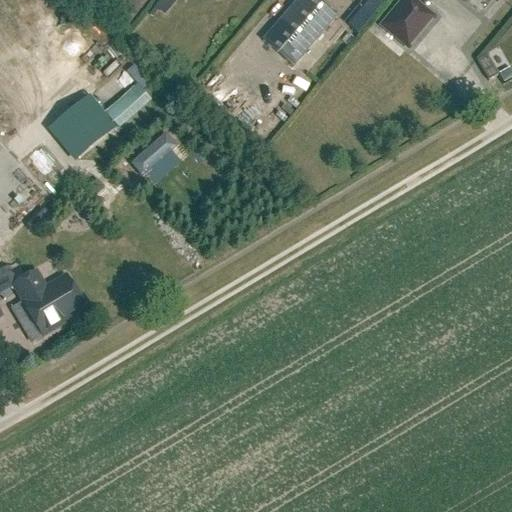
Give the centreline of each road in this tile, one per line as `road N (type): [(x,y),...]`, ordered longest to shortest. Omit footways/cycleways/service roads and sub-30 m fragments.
road 1 (track): [(0,426),(337,227)]
road 2 (unclassified): [(337,227),(511,121)]
